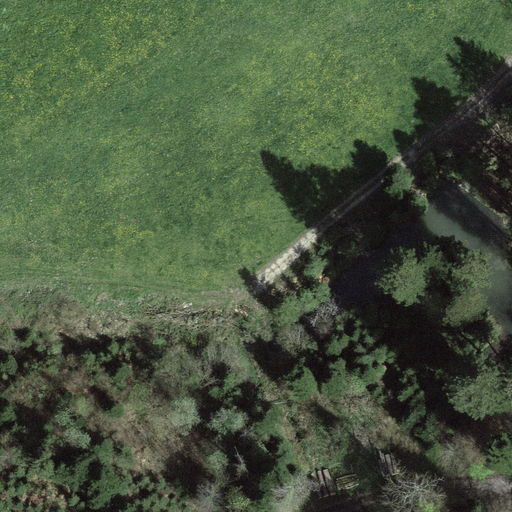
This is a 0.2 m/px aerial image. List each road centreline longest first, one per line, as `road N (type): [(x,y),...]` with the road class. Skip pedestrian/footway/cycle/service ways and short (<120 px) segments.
road 1 (track): [(276,266),(511,67)]
road 2 (track): [(511,491),(438,486),(328,511)]
